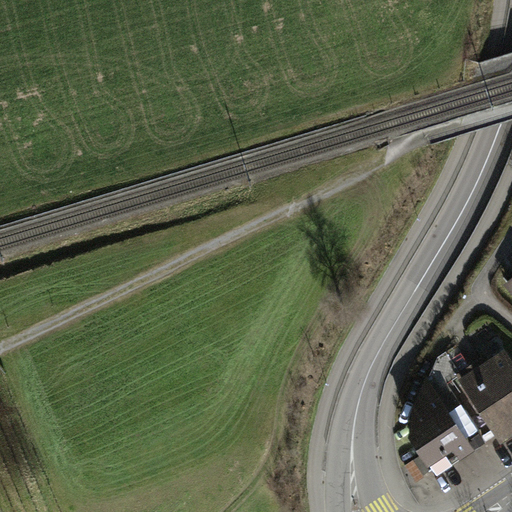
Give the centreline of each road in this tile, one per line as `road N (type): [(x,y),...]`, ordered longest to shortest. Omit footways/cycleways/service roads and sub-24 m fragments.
road 1 (track): [(0,350),(440,132)]
road 2 (residential): [(356,511),(351,448),(367,376),(457,221),(511,85)]
